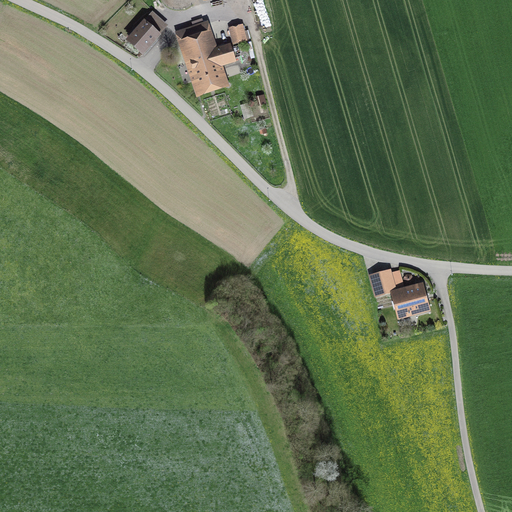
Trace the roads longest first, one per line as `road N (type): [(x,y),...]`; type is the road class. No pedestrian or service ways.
road 1 (unclassified): [(511,271),(437,268),(324,234),(140,68),(18,0)]
road 2 (track): [(437,268),(481,511)]
road 3 (track): [(258,41),(292,211)]
